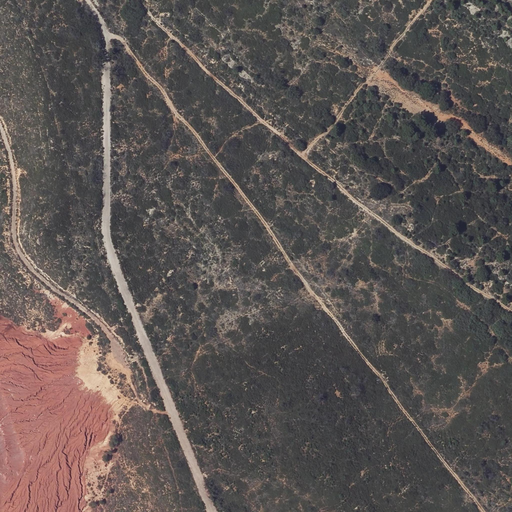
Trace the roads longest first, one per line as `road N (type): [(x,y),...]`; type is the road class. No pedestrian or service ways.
road 1 (track): [(87,0),(485,511)]
road 2 (track): [(106,25),(112,261),(212,511)]
road 3 (track): [(511,309),(300,155),(133,0)]
road 4 (track): [(123,358),(98,321),(43,283),(17,242),(0,125)]
road 5 (track): [(429,0),(300,155)]
